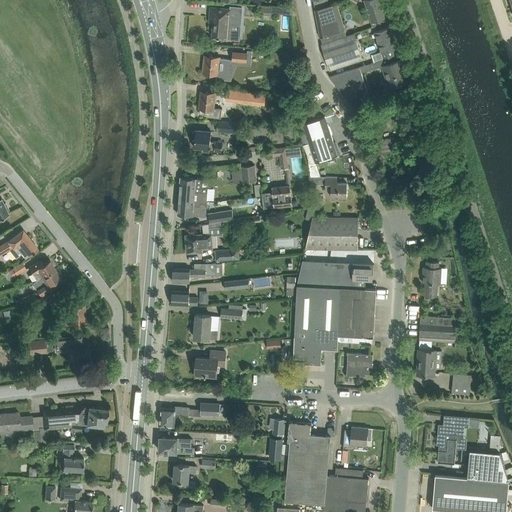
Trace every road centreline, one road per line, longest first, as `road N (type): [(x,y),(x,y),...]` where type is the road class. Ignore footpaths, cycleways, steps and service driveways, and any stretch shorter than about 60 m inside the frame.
road 1 (unclassified): [(396,396),(392,233),(347,119),(320,76),(300,0)]
road 2 (secondary): [(142,385),(161,143),(145,15)]
road 3 (unclassified): [(118,381),(117,308),(0,167)]
road 4 (residential): [(407,0),(463,174)]
road 5 (unclassified): [(463,174),(511,320)]
road 6 (unclassified): [(396,396),(254,397)]
road 7 (secondary): [(130,511),(142,385)]
